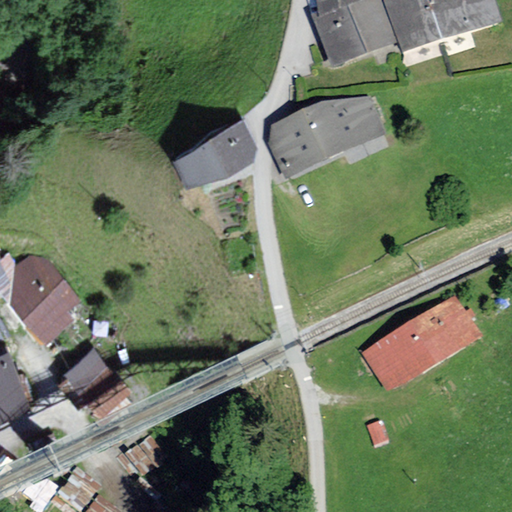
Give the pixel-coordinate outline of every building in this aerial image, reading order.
[(315,0),(317,11),(310,13),(334,68),(398,42),(382,0),(315,0)] [(382,0),(398,42),(402,54),(503,21),(495,0),(382,0)] [(367,95),(281,129),(298,171),(384,137),(367,95)] [(215,115),(152,157),(187,207),(249,165),(215,115)] [(35,252),(0,279),(0,280),(47,339),(82,311),(35,252)] [(448,306),(370,357),(402,406),(480,354),(448,306)] [(79,381),(110,360),(97,341),(66,361),(79,381)] [(2,357),(0,358),(0,400),(18,392),(2,357)] [(81,395),(119,373),(113,363),(78,382),(70,368),(66,370),(81,395)] [(89,394),(98,411),(133,391),(123,374),(89,394)] [(53,502),(68,511),(78,511),(88,498),(66,483),(53,502)]
